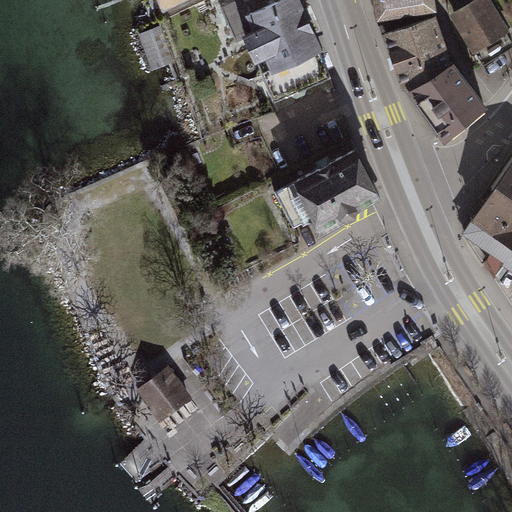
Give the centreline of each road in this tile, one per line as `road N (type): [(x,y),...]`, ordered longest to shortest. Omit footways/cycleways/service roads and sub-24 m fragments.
road 1 (primary): [(411,197),(340,0)]
road 2 (primary): [(511,370),(468,308),(411,197)]
road 3 (tertiary): [(411,197),(511,117)]
